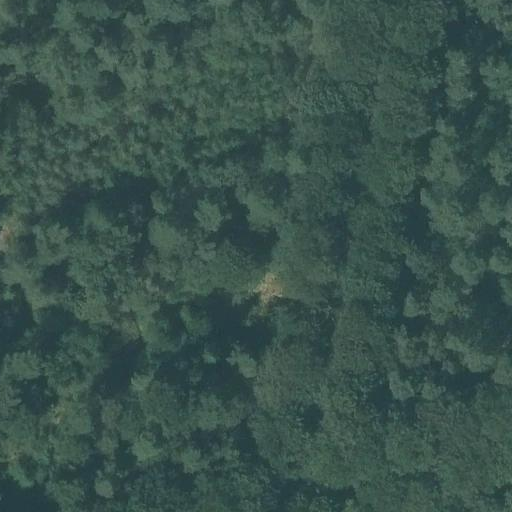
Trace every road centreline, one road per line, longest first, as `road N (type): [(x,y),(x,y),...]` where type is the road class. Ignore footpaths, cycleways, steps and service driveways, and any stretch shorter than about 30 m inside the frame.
road 1 (track): [(387,0),(304,497)]
road 2 (track): [(230,511),(326,473),(511,429)]
